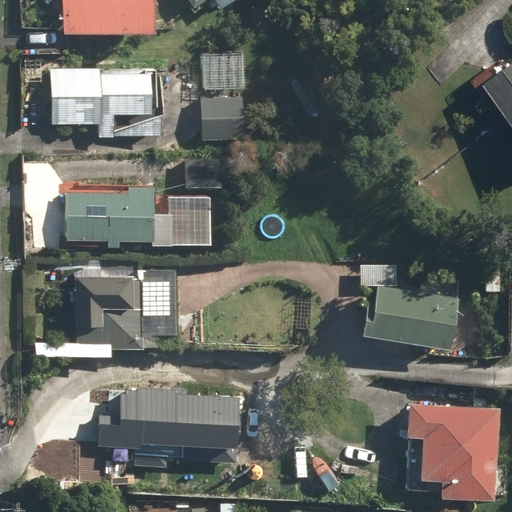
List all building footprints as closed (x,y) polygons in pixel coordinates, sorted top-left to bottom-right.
[(56,0),(56,37),(139,36),(138,0),(56,0)] [(206,0),(213,11),(230,0),(206,0)] [(511,65),(483,86),(511,128),(511,65)] [(149,69),(46,70),(46,126),(93,125),(93,138),(155,137),(154,79),(149,79),(149,69)] [(239,99),(196,99),(196,141),(239,141),(239,99)] [(214,162),(189,163),(189,185),(214,185),(214,162)] [(32,179),(12,178),(11,208),(31,208),(32,179)] [(120,195),(61,193),(60,242),(100,243),(100,249),(111,249),(111,243),(143,244),(144,189),(120,188),(120,195)] [(166,215),(147,214),(146,247),(165,247),(166,215)] [(394,266),(357,266),(357,286),(394,286),(394,266)] [(501,268),(479,267),(478,293),(500,294),(501,268)] [(134,278),(67,277),(66,350),(133,352),(134,278)] [(449,301),(369,287),(360,337),(440,352),(449,301)] [(494,412),(400,406),(398,438),(415,439),(412,482),(434,483),(433,501),(489,505),(494,412)]
